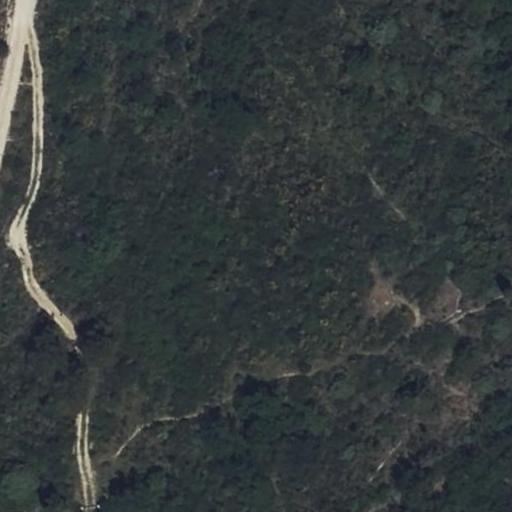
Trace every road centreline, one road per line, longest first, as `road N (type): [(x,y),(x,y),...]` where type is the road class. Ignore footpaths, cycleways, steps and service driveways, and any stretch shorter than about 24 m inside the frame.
road 1 (track): [(21,12),(38,66),(37,182),(21,230),(28,280),(87,367),(80,436),(87,511)]
road 2 (track): [(0,127),(23,0)]
